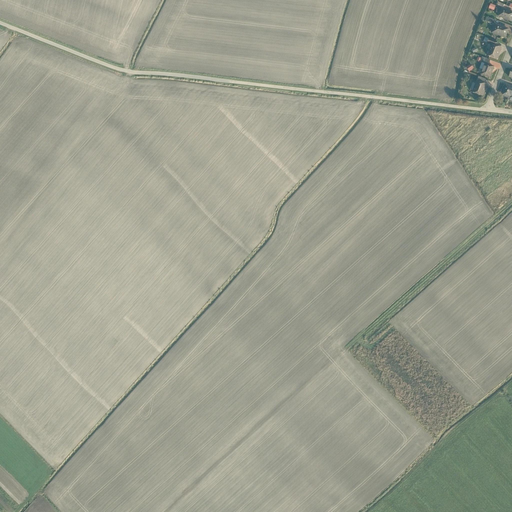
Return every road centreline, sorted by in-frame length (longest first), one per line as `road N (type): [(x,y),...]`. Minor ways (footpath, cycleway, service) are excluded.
road 1 (track): [(403,100),(127,72),(0,23)]
road 2 (track): [(511,203),(343,353)]
